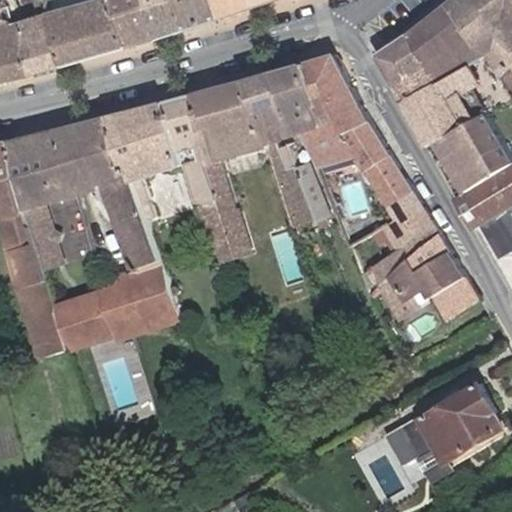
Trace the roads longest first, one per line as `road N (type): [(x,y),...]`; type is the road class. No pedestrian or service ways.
road 1 (tertiary): [(339,30),(0,109)]
road 2 (residential): [(339,30),(511,317)]
